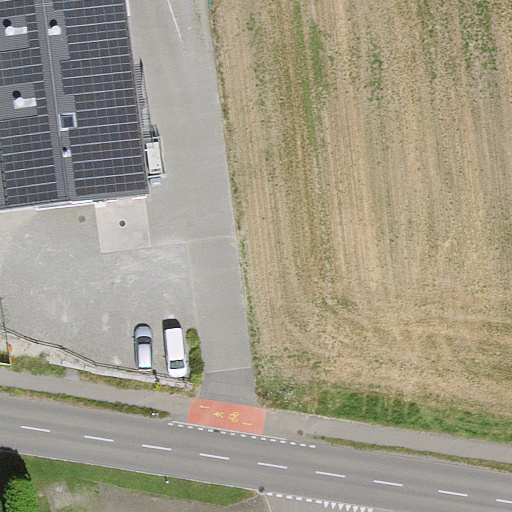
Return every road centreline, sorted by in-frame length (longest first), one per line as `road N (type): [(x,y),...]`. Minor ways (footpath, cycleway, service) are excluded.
road 1 (tertiary): [(304,471),(0,423)]
road 2 (tertiary): [(511,502),(304,471)]
